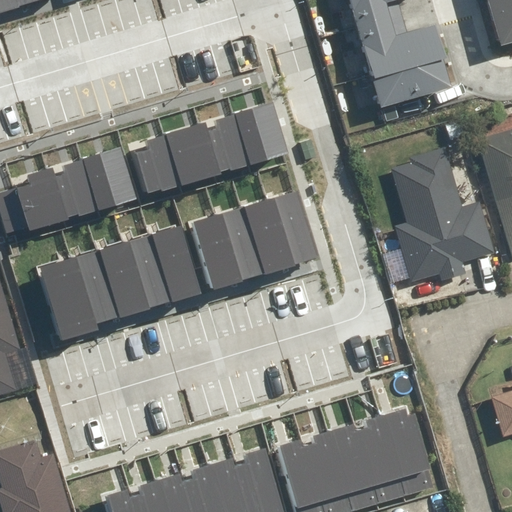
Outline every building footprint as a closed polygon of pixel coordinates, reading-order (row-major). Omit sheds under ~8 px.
[(0,0),(0,9),(29,0),(0,0)] [(296,0),(271,0),(241,8),(248,36),(303,21),(296,0)] [(336,0),(370,111),(436,91),(408,0),(336,0)] [(411,0),(415,10),(445,0),(411,0)] [(511,0),(473,0),(487,47),(511,40),(511,0)] [(203,111),(192,72),(128,91),(139,129),(203,111)] [(266,105),(129,144),(143,193),(280,155),(266,105)] [(511,131),(475,142),(507,257),(511,255),(511,131)] [(408,159),(388,164),(402,220),(395,222),(410,285),(438,278),(438,279),(464,273),(461,263),(494,255),(480,201),(461,205),(446,146),(407,155),(408,159)] [(0,191),(0,224),(3,234),(130,196),(115,149),(23,176),(25,184),(0,191)] [(291,195),(187,226),(205,289),(310,258),(291,195)] [(172,229),(35,268),(56,341),(94,330),(91,320),(190,291),(172,229)] [(0,280),(0,396),(18,392),(7,352),(18,350),(0,280)] [(511,390),(488,396),(499,438),(511,433),(511,390)] [(93,483),(100,511),(314,511),(432,482),(411,401),(93,483)] [(0,511),(67,511),(45,437),(0,450),(0,511)]
